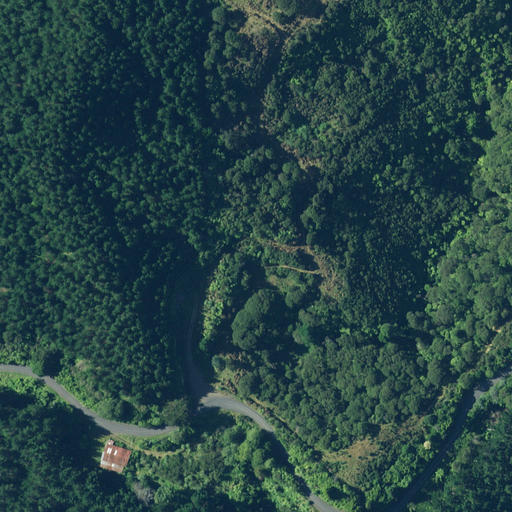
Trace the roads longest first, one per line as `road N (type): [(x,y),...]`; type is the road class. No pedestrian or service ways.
road 1 (unclassified): [(0,382),(52,387),(108,435),(173,439),(228,410),(269,433),(327,511)]
road 2 (unclassified): [(388,511),(420,479),(467,402),(511,367)]
